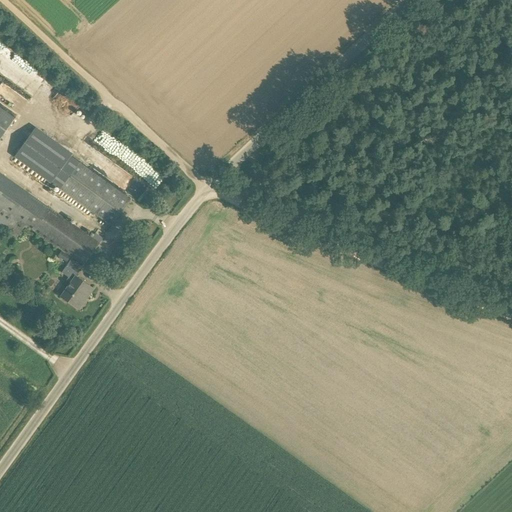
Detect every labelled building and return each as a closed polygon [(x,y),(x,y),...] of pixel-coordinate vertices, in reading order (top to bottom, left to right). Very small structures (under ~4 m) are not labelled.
[(46,88),(0,55),(0,73),(38,100),(46,88)] [(0,140),(16,118),(0,106),(0,140)] [(70,157),(34,130),(15,156),(52,183),(112,226),(131,200),(70,157)] [(0,224),(17,237),(27,224),(84,265),(102,239),(95,234),(92,238),(5,176),(0,172),(0,224)] [(171,181),(176,185),(179,181),(174,177),(171,181)] [(71,259),(62,273),(72,280),(61,296),(76,307),(84,296),(87,298),(93,289),(76,277),(83,267),(71,259)]
